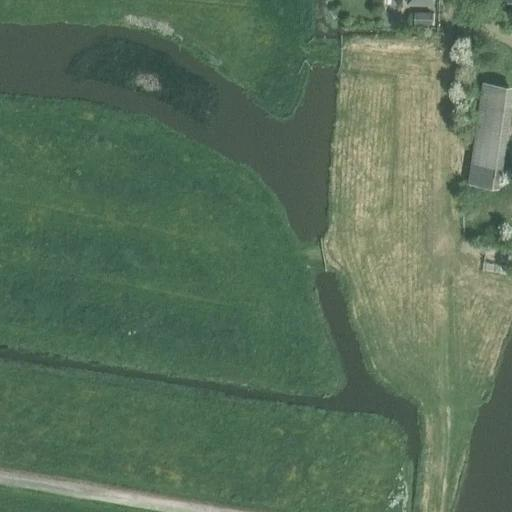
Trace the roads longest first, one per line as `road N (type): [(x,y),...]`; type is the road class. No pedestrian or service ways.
road 1 (track): [(435,511),(444,111),(456,0)]
road 2 (track): [(200,511),(0,479)]
